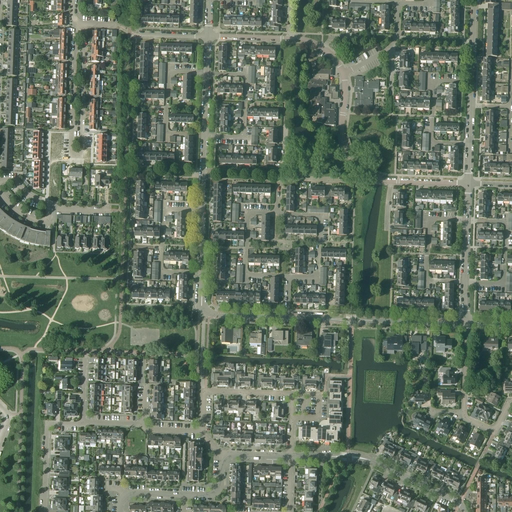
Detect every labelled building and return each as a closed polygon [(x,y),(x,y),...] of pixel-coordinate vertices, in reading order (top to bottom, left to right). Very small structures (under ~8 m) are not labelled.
[(282,0),(273,0),(273,6),(271,5),(271,9),(279,9),(280,6),(282,6),(282,4),(283,4),(283,0),(282,0)] [(489,9),(487,57),(496,57),(497,10),(498,10),(511,10),(511,3),(499,3),(499,4),(496,4),(494,4),(494,0),(485,0),(486,4),(489,4),(489,9)] [(279,12),(279,9),(271,9),(271,12),(273,12),(273,18),(282,18),(282,17),(282,14),(282,12),(279,12)] [(279,28),(279,25),(282,25),(282,22),(282,19),(282,18),(273,18),(273,22),(270,21),(270,27),(279,28)] [(339,29),(339,21),(332,20),(332,18),(329,18),(329,26),(332,26),(332,29),(334,29),(338,29),(339,29)] [(349,27),(349,18),(345,18),(345,21),(339,21),(339,29),(342,29),(345,29),(345,26),(349,27)] [(359,30),(359,21),(352,21),(352,19),(349,18),(349,27),(352,27),(352,29),(354,29),(354,30),(358,30),(358,29),(359,30)] [(369,27),(369,19),(365,19),(365,21),(359,21),(359,30),(362,30),(365,30),(365,27),(369,27)] [(402,30),(404,30),(404,32),(411,32),(411,24),(411,21),(403,21),(402,22),(402,30)] [(411,58),(411,53),(403,53),(403,56),(400,56),(400,58),(399,58),(399,62),(400,62),(408,63),(410,63),(410,59),(411,58)] [(408,69),(408,63),(400,62),(400,63),(399,63),(399,66),(400,66),(399,69),(402,69),(402,72),(411,72),(411,69),(408,69)] [(269,68),(264,67),(264,76),(274,76),(275,70),(269,70),(269,68)] [(410,75),(411,72),(402,72),(402,74),(399,74),(399,77),(399,80),(399,81),(408,81),(408,75),(410,75)] [(313,80),(313,77),(311,77),(310,82),(310,85),(323,85),(323,86),(323,85),(326,85),(326,81),(326,80),(313,80)] [(363,78),(363,77),(355,77),(355,80),(355,87),(354,87),(354,88),(358,88),(357,100),(354,100),(354,101),(355,101),(355,107),(354,107),(353,110),(379,111),(379,108),(371,107),(371,100),(372,100),(373,90),(373,89),(378,89),(378,90),(379,81),(376,81),(376,82),(368,82),(368,81),(368,83),(363,83),(362,83),(362,78),(363,78)] [(408,87),(408,81),(399,81),(399,82),(399,85),(399,87),(400,87),(400,90),(401,90),(410,91),(410,88),(408,87)] [(310,85),(310,82),(308,82),(308,90),(310,90),(310,95),(320,95),(321,90),(323,90),(323,86),(323,85),(310,85)] [(325,105),(325,100),(320,100),(320,95),(310,95),(309,109),(319,110),(319,115),(324,115),(325,105)] [(324,115),(319,115),(317,115),(317,123),(319,123),(322,124),(326,125),(334,126),(335,110),(335,105),(325,105),(324,115)] [(269,137),(277,138),(277,137),(278,137),(278,133),(278,131),(275,131),(275,128),(265,128),(265,131),(269,131),(269,137)] [(277,138),(269,137),(269,143),(266,143),(266,147),(275,147),(275,144),(277,144),(277,142),(278,142),(278,138),(277,138)] [(274,149),(275,147),(266,147),(266,150),(268,150),(268,156),(277,156),(277,155),(277,152),(277,150),(274,149)] [(277,157),(277,156),(268,156),(268,162),(265,162),(265,165),(274,165),(274,163),(277,163),(277,160),(277,157)] [(511,163),(509,163),(509,165),(503,165),(502,173),(509,174),(509,172),(511,171),(511,163)] [(108,184),(109,178),(103,178),(103,176),(95,175),(95,187),(103,187),(103,184),(105,184),(108,184)] [(318,197),(318,188),(312,188),(312,190),(308,190),(308,199),(312,199),(312,196),(318,197)] [(328,199),(328,191),(325,191),(325,188),(318,188),(318,197),(324,197),(324,199),(328,199)] [(338,200),(338,189),(332,188),(331,191),(328,191),(328,199),(332,200),(332,197),(338,197),(338,200)] [(348,201),(348,192),(345,191),(345,189),(338,189),(338,200),(344,201),(348,201)] [(406,194),(406,191),(398,191),(398,194),(395,194),(395,196),(395,199),(395,200),(404,201),(404,194),(406,194)] [(403,207),(404,201),(395,200),(395,201),(394,204),(395,204),(395,207),(397,207),(397,210),(406,210),(406,207),(403,207)] [(0,228),(2,230),(3,230),(6,232),(11,236),(15,237),(20,240),(24,241),(30,243),(33,244),(39,245),(43,245),(49,246),(49,247),(50,232),(45,232),(45,233),(41,232),(37,231),(33,230),(29,229),(25,228),(21,226),(17,224),(14,222),(10,220),(6,217),(3,214),(0,211),(0,210),(0,228)] [(406,213),(406,210),(397,210),(397,212),(395,212),(395,215),(394,215),(394,218),(394,219),(403,219),(403,213),(406,213)] [(403,225),(403,219),(394,219),(394,220),(394,219),(394,223),(394,225),(397,225),(397,228),(405,229),(405,225),(403,225)] [(409,259),(400,259),(400,261),(398,261),(398,268),(406,268),(406,262),(409,262),(409,259)] [(133,271),(133,277),(134,277),(134,280),(143,280),(143,277),(142,277),(142,271),(133,271)] [(406,285),(406,280),(397,280),(397,286),(400,286),(400,289),(409,289),(409,285),(406,285)] [(230,330),(227,330),(222,330),(222,333),(221,333),(221,335),(222,335),(221,341),(227,341),(227,343),(233,343),(236,343),(237,330),(230,330)] [(264,355),(264,344),(261,344),(261,331),(257,331),(257,334),(251,334),(250,334),(250,344),(256,344),(257,344),(256,348),(260,348),(260,355),(264,355)] [(287,344),(288,332),(273,332),(273,341),(282,341),(282,344),(287,344)] [(311,346),(312,333),(297,333),(297,346),(311,346)] [(317,340),(317,344),(320,344),(319,357),(330,357),(330,349),(331,349),(331,346),(335,346),(335,341),(338,341),(338,334),(336,334),(336,333),(334,333),(334,334),(331,334),(331,333),(322,333),(322,340),(320,340),(317,340)] [(387,348),(387,350),(394,351),(402,351),(403,336),(397,336),(397,337),(391,337),(391,339),(388,339),(387,348)] [(411,350),(411,353),(417,354),(418,350),(426,351),(427,337),(412,336),(411,350)] [(451,341),(445,341),(445,337),(437,337),(437,341),(435,341),(435,343),(437,343),(436,352),(444,353),(444,349),(451,349),(451,341)] [(484,339),(483,349),(491,349),(491,350),(493,350),(493,351),(498,351),(498,349),(498,339),(484,339)] [(72,362),(72,358),(65,358),(65,362),(60,361),(60,370),(71,370),(71,362),(72,362)] [(455,384),(455,383),(456,383),(456,379),(455,378),(455,375),(452,375),(453,372),(450,372),(450,368),(440,368),(440,373),(443,373),(443,384),(455,384)] [(223,376),(223,386),(228,386),(228,382),(232,382),(232,378),(233,378),(234,373),(232,373),(223,372),(223,376)] [(217,386),(223,386),(223,376),(220,376),(220,374),(214,374),(214,382),(217,382),(217,386)] [(245,387),(245,377),(242,377),(242,375),(236,375),(236,382),(239,382),(239,386),(245,387)] [(245,377),(245,387),(250,387),(250,383),(254,383),(254,380),(255,380),(255,377),(254,377),(254,375),(249,375),(248,377),(245,377)] [(289,379),(289,388),(294,388),(294,384),(297,384),(298,382),(300,383),(300,380),(300,377),(298,377),(297,377),(297,376),(293,375),(293,377),(292,377),(292,379),(289,379)] [(267,387),(267,378),(263,378),(264,376),(258,376),(258,383),(261,383),(261,387),(267,387)] [(278,382),(278,379),(276,379),(276,376),(270,376),(270,378),(267,378),(267,387),(272,387),(272,384),(276,384),(276,382),(278,382)] [(289,388),(289,379),(285,378),(285,376),(280,376),(280,379),(278,379),(278,382),(280,382),(280,384),(283,384),(283,388),(289,388)] [(311,389),(311,379),(307,379),(307,377),(307,376),(303,376),(303,377),(302,377),(302,380),(300,380),(300,383),(302,383),(302,385),(305,385),(305,389),(311,389)] [(311,379),(311,389),(316,389),(316,385),(319,385),(320,383),(322,383),(322,380),(320,380),(320,378),(319,378),(319,377),(315,376),(315,377),(314,377),(314,379),(311,379)] [(71,390),(71,380),(62,379),(62,384),(59,384),(59,389),(71,390)] [(303,428),(299,428),(298,440),(303,440),(303,438),(309,439),(309,440),(314,441),(314,442),(319,442),(319,441),(325,441),(325,443),(334,443),(334,441),(338,441),(338,432),(340,432),(340,430),(340,429),(342,429),(342,424),(340,424),(340,418),(342,418),(343,413),(341,413),(341,408),(339,408),(340,402),(341,402),(341,393),(340,392),(340,387),(342,387),(342,382),(330,381),(330,385),(329,385),(329,393),(329,401),(328,409),(329,409),(329,414),(330,414),(330,417),(329,422),(327,421),(327,420),(326,420),(325,420),(324,421),(323,421),(322,421),(321,422),(320,423),(319,425),(318,427),(318,430),(316,430),(316,429),(311,428),(303,427),(303,428)] [(446,395),(446,391),(438,391),(438,396),(443,396),(443,405),(450,405),(450,404),(454,404),(454,395),(446,395)] [(430,400),(430,392),(422,392),(422,395),(414,395),(414,398),(413,398),(413,399),(414,399),(414,402),(418,402),(418,405),(422,405),(422,402),(424,402),(425,401),(426,401),(426,400),(430,400)] [(496,407),(498,403),(497,402),(500,397),(491,393),(487,402),(496,407)] [(224,413),(225,406),(221,406),(222,401),(216,401),(216,411),(221,411),(221,413),(224,413)] [(233,411),(233,401),(228,401),(228,407),(225,406),(224,413),(228,413),(228,411),(233,411)] [(242,413),(242,407),(239,407),(239,402),(233,401),(233,411),(238,411),(238,413),(242,413)] [(59,409),(60,402),(56,402),(56,404),(46,404),(45,408),(47,408),(47,415),(45,415),(56,416),(56,409),(59,409)] [(251,402),(245,402),(245,406),(242,406),(242,407),(242,413),(245,413),(245,412),(250,412),(251,402)] [(251,402),(250,412),(256,412),(256,414),(259,414),(259,408),(256,408),(256,402),(251,402)] [(273,413),(283,413),(283,407),(278,407),(278,404),(272,404),(272,407),(274,407),(273,413)] [(76,408),(76,405),(70,405),(70,408),(64,407),(64,416),(77,416),(77,408),(76,408)] [(487,420),(492,411),(483,407),(483,406),(480,405),(476,412),(480,414),(479,416),(487,420)] [(283,418),(283,413),(273,413),(273,418),(272,418),(272,421),(278,422),(278,418),(283,418)] [(413,416),(412,417),(413,419),(414,419),(414,420),(413,423),(425,429),(429,431),(433,424),(428,421),(425,420),(425,419),(423,418),(424,417),(423,417),(423,418),(421,417),(422,416),(417,414),(416,414),(415,414),(414,414),(413,416)] [(450,422),(444,419),(442,422),(441,421),(437,428),(441,429),(441,430),(440,431),(447,435),(450,428),(447,426),(448,425),(449,425),(450,422)] [(466,429),(460,426),(458,429),(457,429),(453,436),(456,438),(455,440),(459,442),(463,443),(467,435),(464,434),(464,432),(465,433),(466,429)] [(277,436),(277,444),(282,444),(282,440),(285,440),(285,436),(282,436),(283,431),(280,431),(280,436),(277,436)] [(54,441),(54,445),(67,445),(67,440),(70,440),(70,436),(68,435),(68,434),(64,433),(64,435),(62,435),(62,439),(55,439),(55,442),(54,441)] [(478,448),(483,437),(475,433),(473,437),(474,438),(473,439),(472,439),(471,441),(468,439),(465,447),(468,448),(470,444),(478,448)] [(511,446),(511,444),(511,440),(506,437),(505,440),(502,438),(499,444),(507,447),(508,448),(510,446),(511,446)] [(387,455),(392,444),(387,441),(388,440),(385,439),(382,445),(384,447),(382,452),(387,455)] [(202,458),(202,451),(201,451),(201,449),(200,449),(200,445),(199,445),(199,443),(190,443),(189,449),(192,449),(192,462),(191,462),(191,463),(187,463),(187,467),(190,467),(192,468),(192,470),(189,470),(188,481),(199,482),(199,478),(198,478),(198,474),(199,474),(199,471),(201,471),(201,469),(202,469),(202,462),(201,462),(201,458),(202,458)] [(499,444),(498,443),(495,448),(498,449),(497,452),(504,456),(507,450),(505,450),(507,447),(499,444)] [(398,453),(401,448),(398,446),(398,447),(392,444),(387,455),(392,458),(395,452),(398,453)] [(66,451),(67,445),(54,445),(54,448),(55,448),(55,451),(62,451),(61,455),(69,456),(69,451),(66,451)] [(403,463),(408,454),(402,452),(403,449),(401,448),(398,453),(401,454),(398,460),(403,463)] [(414,461),(417,455),(409,452),(408,454),(403,463),(409,466),(412,460),(414,461)] [(504,461),(502,460),(504,456),(497,452),(495,454),(493,453),(490,458),(503,464),(504,462),(504,461)] [(69,460),(69,456),(61,455),(61,459),(54,459),(54,462),(53,461),(53,465),(66,465),(66,460),(69,460)] [(419,471),(424,462),(418,459),(420,457),(417,455),(414,461),(417,462),(414,468),(419,471)] [(430,469),(433,463),(434,462),(431,461),(430,462),(428,461),(427,464),(424,462),(419,471),(425,473),(428,468),(430,469)] [(436,479),(440,470),(435,467),(436,464),(433,463),(430,469),(433,470),(430,476),(436,479)] [(66,471),(66,465),(53,465),(53,468),(54,468),(54,471),(61,471),(61,475),(69,476),(69,471),(66,471)] [(308,475),(317,475),(317,469),(311,469),(311,466),(305,466),(305,469),(308,469),(308,475)] [(449,471),(450,469),(449,468),(447,469),(446,470),(441,467),(440,470),(436,479),(441,481),(444,475),(447,477),(449,471)] [(452,486),(456,478),(457,475),(449,471),(447,477),(449,478),(446,484),(452,486)] [(68,480),(69,476),(61,475),(61,479),(54,479),(54,482),(53,481),(52,485),(65,485),(65,480),(68,480)] [(377,493),(380,487),(377,485),(380,480),(374,477),(372,482),(370,481),(369,485),(374,487),(372,491),(377,493)] [(456,478),(452,486),(457,489),(460,483),(462,484),(465,479),(463,477),(461,480),(456,478)] [(387,494),(391,485),(385,482),(382,488),(380,487),(377,493),(379,495),(380,494),(382,495),(383,492),(387,494)] [(65,491),(65,485),(52,485),(52,488),(53,488),(53,491),(60,491),(60,495),(68,496),(68,491),(65,491)] [(396,494),(396,495),(397,493),(394,492),(396,487),(391,485),(387,494),(391,496),(389,499),(393,501),(393,500),(396,494)] [(403,501),(407,493),(402,490),(399,496),(396,495),(396,494),(393,500),(396,501),(397,499),(403,501)] [(410,508),(413,501),(410,500),(412,495),(407,493),(403,501),(408,504),(406,508),(409,509),(410,508)] [(68,500),(68,496),(60,495),(60,499),(53,499),(53,501),(52,501),(52,505),(64,505),(65,500),(68,500)] [(419,509),(423,501),(418,498),(416,502),(413,501),(410,508),(412,509),(414,507),(419,509)] [(359,505),(368,509),(371,504),(374,506),(376,503),(368,499),(367,502),(362,500),(359,505)] [(423,501),(419,509),(424,511),(423,511),(427,511),(429,509),(426,508),(428,503),(423,501)]
